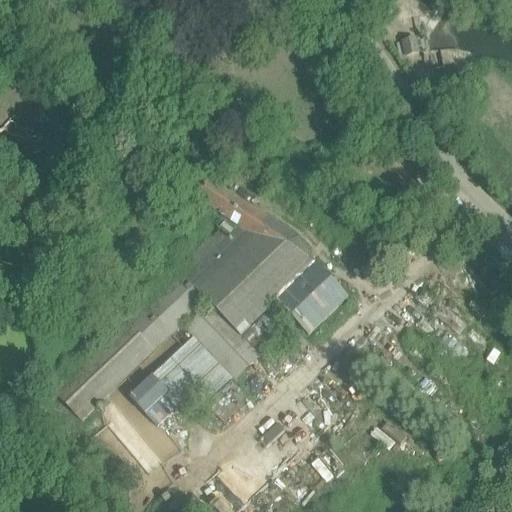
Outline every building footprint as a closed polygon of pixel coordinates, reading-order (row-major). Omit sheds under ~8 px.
[(409,62),(408,58),(418,56),(414,41),(396,45),(400,64),(409,62)] [(41,176),(55,160),(40,145),(26,160),(21,154),(8,167),(27,185),(38,173),(41,176)] [(230,224),(52,394),(81,424),(207,304),(210,307),(187,329),(196,338),(153,379),(130,401),(157,429),(179,408),(192,421),(220,394),(235,380),(237,381),(260,359),(258,357),(288,327),(274,314),(274,313),(272,311),(276,306),(277,305),(308,338),(347,301),(317,268),(300,243),(209,183),(197,202),(200,204),(197,209),(207,216),(210,211),(230,224)] [(376,251),(386,234),(345,209),(334,227),(376,251)] [(485,258),(467,265),(476,289),(494,283),(485,258)] [(375,434),(387,453),(405,441),(393,422),(375,434)] [(254,492),(295,456),(271,430),(248,451),(266,470),(249,486),(254,492)] [(330,453),(314,463),(326,483),(343,472),(330,453)] [(236,493),(208,492),(208,494),(205,494),(205,507),(235,508),(236,493)]
